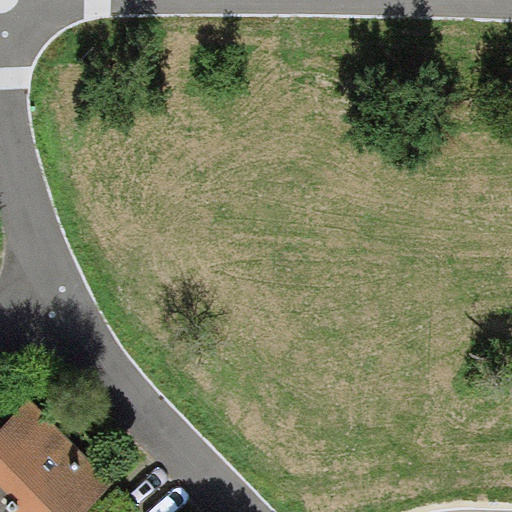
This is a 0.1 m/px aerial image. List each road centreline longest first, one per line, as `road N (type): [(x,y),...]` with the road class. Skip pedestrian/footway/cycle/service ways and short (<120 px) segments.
road 1 (residential): [(3,0),(11,154),(55,299)]
road 2 (residential): [(55,299),(244,511)]
